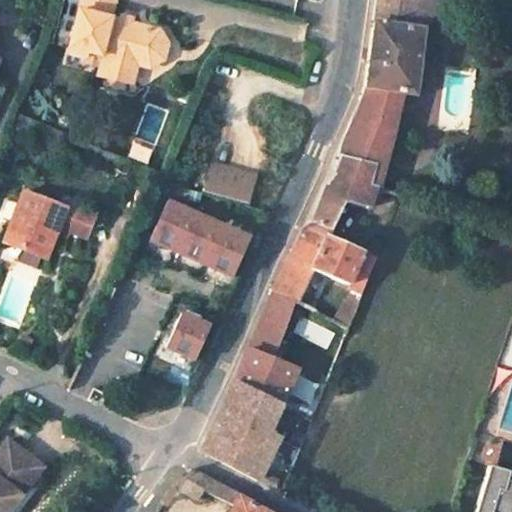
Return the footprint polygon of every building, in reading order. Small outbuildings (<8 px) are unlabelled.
[(128,70),(133,71),(135,67),(143,70),(145,65),(160,65),(165,54),(155,41),(156,36),(130,30),(129,35),(121,33),(123,28),(115,26),(120,0),(71,0),(59,53),(77,57),(96,62),(128,70)] [(380,191),(403,95),(413,98),(425,33),(417,31),(421,5),(406,0),(377,0),(365,87),(346,131),(339,153),(374,164),(366,186),(380,191)] [(406,0),(421,5),(438,10),(440,0),(406,0)] [(128,70),(96,62),(91,79),(124,88),(128,70)] [(331,238),(348,201),(369,209),(373,200),(380,203),(383,192),(380,191),(366,186),(374,164),(339,153),(332,175),(319,194),(310,223),(305,226),(331,238)] [(254,175),(208,163),(201,190),(246,202),(254,175)] [(0,234),(24,243),(20,252),(43,262),(56,231),(64,211),(63,210),(19,192),(0,234)] [(227,274),(245,237),(163,199),(146,237),(227,274)] [(56,231),(82,242),(93,219),(66,207),(64,211),(56,231)] [(314,310),(320,296),(304,289),(313,269),(351,287),(350,290),(359,295),(374,259),(358,252),(331,238),(305,226),(302,227),(272,289),(294,300),(314,310)] [(363,239),(358,252),(374,259),(379,247),(363,239)] [(262,483),(281,440),(265,433),(294,367),(271,357),(294,300),(272,289),(235,374),(199,449),(262,483)] [(347,324),(357,297),(345,292),(334,320),(347,324)] [(206,322),(177,309),(162,343),(190,356),(206,322)] [(0,511),(6,511),(44,464),(8,436),(0,446),(0,511)] [(508,467),(488,461),(472,511),(494,511),(495,511),(506,478),(505,477),(508,467)] [(232,507),(229,511),(262,511),(237,497),(239,494),(192,471),(172,486),(198,500),(202,492),(232,507)] [(278,477),(272,490),(278,493),(282,484),(283,479),(278,477)] [(511,511),(511,479),(506,478),(495,511),(496,511),(511,511)]
